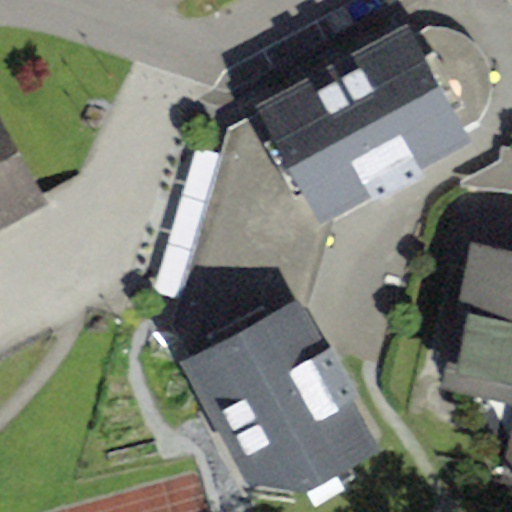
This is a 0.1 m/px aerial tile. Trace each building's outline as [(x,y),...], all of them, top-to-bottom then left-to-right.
[(461,139),(405,34),(271,104),(327,209),(461,139)] [(297,304),(327,209),(271,104),(252,116),(183,336),(193,361),(297,304)] [(0,238),(2,234),(48,211),(0,123),(0,238)] [(511,268),(479,260),(446,393),(501,482),(511,484),(511,268)] [(370,442),(297,304),(193,361),(253,477),(295,486),(370,442)]
